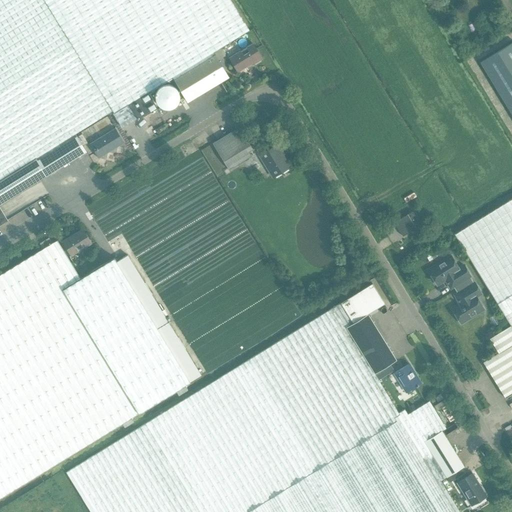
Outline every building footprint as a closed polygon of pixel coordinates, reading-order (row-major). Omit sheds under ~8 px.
[(112,112),(42,0),(0,0),(0,204),(86,152),(75,134),(112,112)] [(147,93),(172,78),(214,53),(220,49),(249,31),(230,0),(42,0),(112,112),(113,113),(112,114),(121,128),(135,119),(127,105),(147,93)] [(229,58),(237,72),(251,64),(252,65),(262,59),(253,43),(229,58)] [(511,43),(480,63),(511,114),(511,43)] [(220,49),(214,53),(218,60),(225,56),(224,55),(220,49)] [(214,53),(172,78),(174,80),(187,102),(189,101),(223,80),(224,80),(228,77),(218,60),(214,53)] [(178,98),(179,96),(178,94),(178,92),(177,90),(176,88),(174,86),(172,85),(170,84),(168,84),(166,84),(163,84),(161,85),(159,86),(158,88),(156,90),(155,92),(155,94),(155,96),(155,98),(155,100),(156,102),(158,104),(159,105),(161,107),(163,107),(166,108),(168,108),(170,107),(172,107),(174,105),(175,104),(177,102),(178,100),(178,98)] [(136,121),(157,109),(147,93),(127,105),(135,119),(136,121)] [(239,127),(212,144),(228,170),(251,156),(248,152),(253,149),(239,127)] [(98,159),(124,143),(115,128),(89,144),(98,159)] [(273,178),(289,168),(280,153),(281,152),(277,145),(260,155),(273,178)] [(511,198),(454,234),(498,303),(511,325),(506,329),(500,332),(489,339),(498,353),(483,362),(505,398),(511,394),(511,198)] [(402,236),(421,225),(413,212),(394,223),(402,236)] [(91,243),(82,229),(61,241),(70,256),(91,243)] [(42,248),(51,242),(48,238),(39,244),(42,248)] [(0,497),(188,380),(199,374),(127,255),(116,262),(113,258),(80,278),(57,240),(56,240),(0,274),(0,497)] [(450,247),(444,250),(448,256),(453,252),(450,247)] [(433,253),(425,257),(428,262),(436,257),(433,253)] [(456,290),(471,280),(469,277),(470,276),(464,265),(459,268),(451,256),(427,270),(436,285),(445,280),(450,288),(454,286),(456,290)] [(460,324),(484,309),(476,297),(481,293),(475,283),(473,284),(471,280),(456,290),(458,293),(455,295),(460,304),(451,309),(460,324)] [(396,360),(367,314),(384,304),(372,284),(340,303),(333,308),(65,472),(89,511),(242,511),(400,415),(398,413),(374,374),(396,360)] [(494,316),(489,319),(494,327),(499,323),(494,316)] [(406,392),(420,383),(415,375),(414,376),(407,365),(394,373),(406,392)] [(436,410),(446,404),(444,400),(434,406),(436,410)] [(441,431),(446,428),(429,401),(407,414),(401,418),(247,511),(458,511),(440,480),(445,477),(449,483),(464,473),(461,468),(463,467),(441,431)] [(401,418),(407,414),(404,410),(398,413),(400,415),(401,418)] [(471,505),(485,496),(471,474),(457,483),(471,505)]
